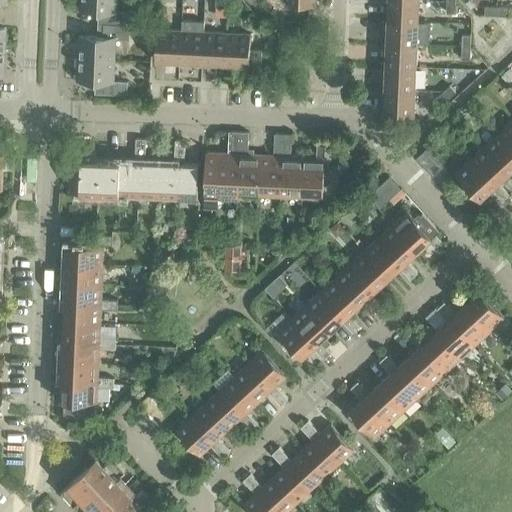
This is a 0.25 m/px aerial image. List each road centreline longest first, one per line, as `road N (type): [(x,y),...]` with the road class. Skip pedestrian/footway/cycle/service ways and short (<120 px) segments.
road 1 (residential): [(12,511),(34,488),(39,465),(48,108)]
road 2 (residential): [(188,507),(470,249)]
road 3 (residential): [(341,115),(48,108)]
road 4 (residential): [(470,249),(341,115)]
